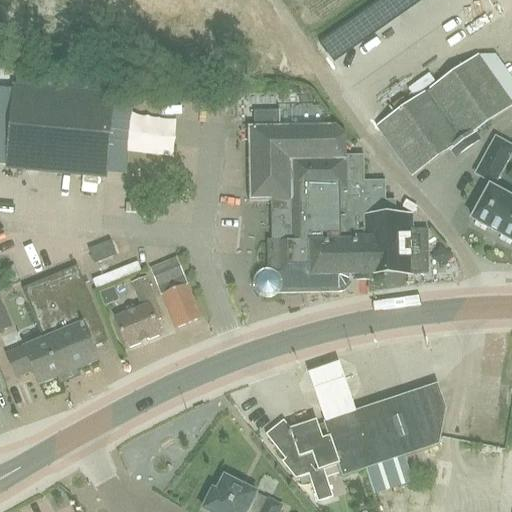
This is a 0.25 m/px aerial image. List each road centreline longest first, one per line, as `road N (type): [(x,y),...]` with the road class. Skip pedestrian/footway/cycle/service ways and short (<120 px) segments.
road 1 (primary): [(87,429),(245,355),(315,333),(511,307)]
road 2 (unknown): [(0,200),(210,225)]
